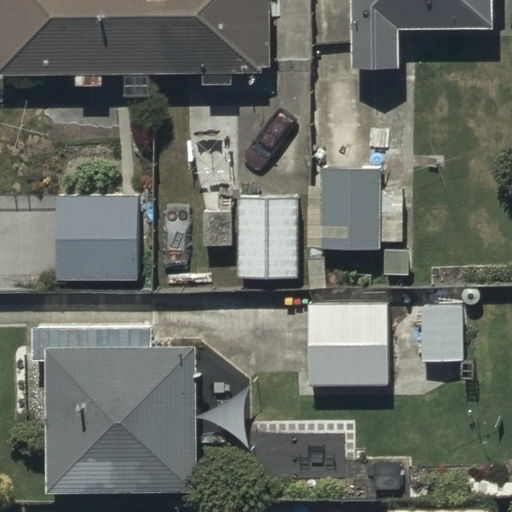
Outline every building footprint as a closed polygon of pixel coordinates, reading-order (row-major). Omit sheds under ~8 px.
[(272,0),(0,0),(0,70),(77,70),(77,80),(101,80),(101,71),(125,71),(125,91),(147,91),(147,70),(202,70),(202,82),(232,82),(232,70),(272,70),(272,0)] [(352,0),(354,68),(398,67),(397,24),(494,22),(493,0),(352,0)] [(379,159),(323,158),(322,246),(380,247),(380,239),(402,240),(402,186),(379,186),(379,159)] [(135,192),(55,192),(55,280),(135,280),(135,192)] [(297,194),(237,194),(238,274),(298,274),(297,194)] [(461,360),(462,305),(422,305),(422,320),(389,319),(389,302),(308,302),(307,383),(389,383),(389,359),(461,360)] [(198,346),(50,347),(51,488),(199,487),(198,346)]
